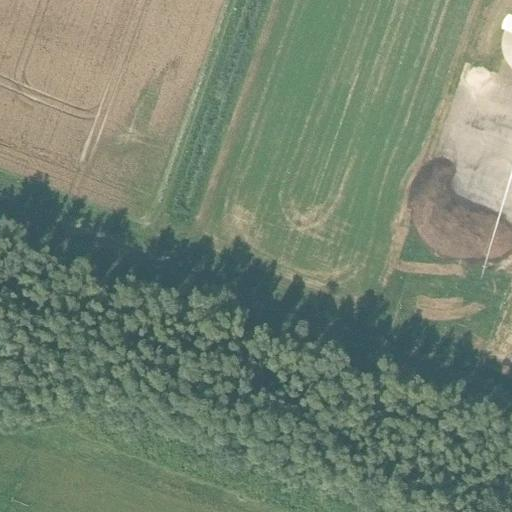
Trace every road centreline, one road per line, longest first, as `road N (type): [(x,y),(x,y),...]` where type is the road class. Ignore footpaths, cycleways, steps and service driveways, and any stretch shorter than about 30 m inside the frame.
road 1 (track): [(0,182),(511,373)]
road 2 (track): [(187,252),(276,0)]
road 3 (track): [(236,0),(152,239)]
